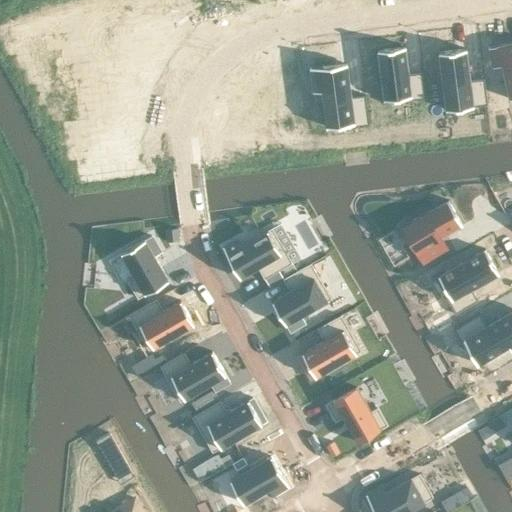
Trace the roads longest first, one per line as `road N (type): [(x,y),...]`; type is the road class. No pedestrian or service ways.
road 1 (residential): [(466,0),(265,36),(218,67),(187,117),(193,226),(207,277),(334,492)]
road 2 (residential): [(334,492),(511,390)]
